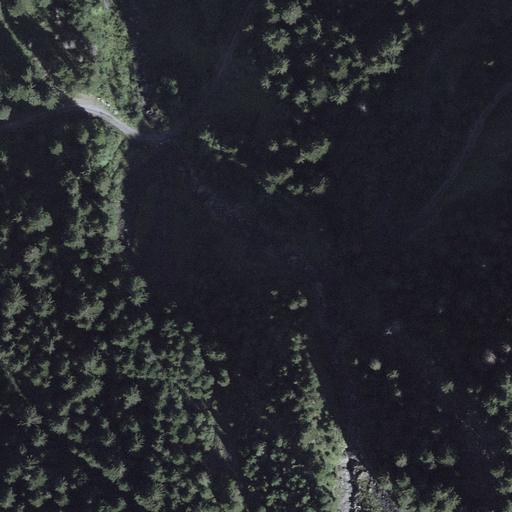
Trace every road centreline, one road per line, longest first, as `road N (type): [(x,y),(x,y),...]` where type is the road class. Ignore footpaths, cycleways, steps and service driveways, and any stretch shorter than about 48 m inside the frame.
road 1 (track): [(480,0),(428,69),(422,117),(390,196),(386,241),(419,211),(477,122),(511,87)]
road 2 (track): [(0,128),(97,105),(131,132),(163,138),(219,78),(255,0)]
